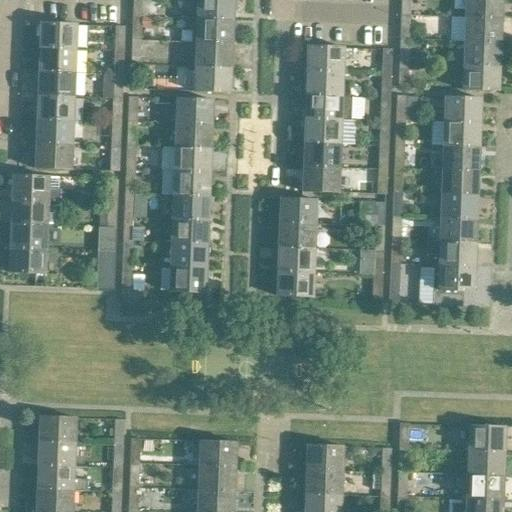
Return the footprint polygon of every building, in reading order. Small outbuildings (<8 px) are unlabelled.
[(155,18),(155,0),(134,0),(134,17),(153,18),(155,18)] [(234,21),(234,0),(198,0),(198,19),(198,20),(234,21)] [(409,16),(410,0),(401,0),(401,16),(409,16)] [(502,19),(502,0),(466,0),(465,18),(502,19)] [(466,2),(455,2),(454,26),(465,26),(466,2)] [(408,40),(409,16),(401,16),(400,40),(408,40)] [(153,28),(153,18),(134,17),(133,41),(142,42),(148,42),(149,36),(142,36),(142,28),(153,28)] [(233,45),(234,21),(198,20),(198,19),(184,18),(183,31),(192,31),(192,43),(197,44),(233,45)] [(501,43),(502,19),(465,18),(465,42),(501,43)] [(76,49),(77,25),(40,23),(40,48),(76,49)] [(124,51),(125,26),(116,26),(115,51),(124,51)] [(408,64),(408,40),(400,40),(399,64),(408,64)] [(141,65),(142,42),(133,41),(132,65),(141,65)] [(500,67),(501,43),(465,42),(464,66),(500,67)] [(232,69),(233,45),(197,44),(196,67),(232,69)] [(343,73),(343,48),(308,47),(307,72),(343,73)] [(75,73),(76,49),(40,48),(39,72),(75,73)] [(390,75),(391,50),(382,50),(381,74),(390,75)] [(123,75),(124,51),(115,51),(114,75),(123,75)] [(407,88),(408,64),(399,64),(398,88),(407,88)] [(140,90),(141,65),(132,65),(131,90),(140,90)] [(499,92),(500,67),(464,66),(463,91),(499,92)] [(231,93),(232,69),(196,67),(195,92),(231,93)] [(74,97),(75,73),(39,72),(38,96),(74,97)] [(342,97),(343,73),(307,72),(306,96),(342,97)] [(389,99),(390,75),(381,74),(380,98),(389,99)] [(122,99),(123,75),(114,75),(113,99),(122,99)] [(73,121),(74,97),(38,96),(37,120),(73,121)] [(353,97),(342,97),(306,96),(306,120),(341,121),(353,121),(353,97)] [(397,96),(396,121),(405,121),(406,97),(397,96)] [(138,98),(129,97),(128,122),(137,122),(138,98)] [(389,122),(389,99),(380,98),(379,122),(389,122)] [(445,98),(444,123),(480,125),(482,100),(445,98)] [(121,123),(122,99),(113,99),(112,123),(121,123)] [(177,99),(176,124),(212,125),(213,101),(177,99)] [(72,145),(73,121),(37,120),(36,144),(72,145)] [(340,145),(341,121),(306,120),(305,144),(340,145)] [(404,145),(405,121),(396,121),(395,145),(404,145)] [(136,146),(137,122),(128,122),(127,146),(136,146)] [(388,146),(389,122),(379,122),(378,146),(388,146)] [(120,148),(121,123),(112,123),(111,147),(120,148)] [(480,148),(480,125),(444,123),(443,147),(480,148)] [(212,149),(212,125),(176,124),(175,148),(212,149)] [(71,170),(72,145),(36,144),(35,169),(71,170)] [(339,169),(340,145),(305,144),(304,167),(339,169)] [(403,169),(404,145),(395,145),(394,169),(403,169)] [(135,170),(136,146),(127,146),(126,170),(135,170)] [(387,170),(388,146),(378,146),(378,170),(387,170)] [(120,172),(120,148),(111,147),(101,147),(100,171),(110,171),(120,172)] [(479,172),(480,148),(443,147),(442,171),(479,172)] [(211,173),(212,149),(175,148),(174,171),(174,172),(211,173)] [(338,193),(339,169),(304,167),(303,192),(338,193)] [(402,193),(403,169),(394,169),(393,193),(402,193)] [(135,195),(135,170),(126,170),(125,194),(135,195)] [(386,195),(387,170),(378,170),(377,195),(386,195)] [(160,194),(173,196),(210,197),(211,173),(174,172),(174,171),(161,171),(161,183),(160,194)] [(478,196),(479,172),(442,171),(441,195),(478,196)] [(60,202),(60,178),(13,176),(12,201),(60,202)] [(109,179),(108,204),(117,204),(118,180),(109,179)] [(401,217),(402,193),(393,193),(392,217),(401,217)] [(134,218),(135,195),(125,194),(124,218),(134,218)] [(477,220),(478,196),(441,195),(440,219),(477,220)] [(209,221),(210,197),(173,196),(173,220),(209,221)] [(317,200),(286,199),(281,199),(280,223),(316,225),(317,200)] [(60,203),(60,202),(12,201),(11,225),(47,226),(48,202),(60,203)] [(377,202),(376,226),(385,227),(386,203),(377,202)] [(117,228),(117,204),(108,204),(107,228),(117,228)] [(400,241),(401,217),(392,217),(391,241),(400,241)] [(133,243),(134,218),(124,218),(123,242),(133,243)] [(476,244),(477,220),(440,219),(439,242),(425,242),(476,244)] [(208,245),(209,221),(173,220),(172,244),(208,245)] [(316,225),(280,223),(279,247),(315,249),(316,225)] [(46,250),(47,226),(11,225),(10,249),(46,250)] [(384,251),(385,227),(376,226),(375,251),(384,251)] [(116,252),(117,228),(107,228),(107,230),(100,230),(99,252),(116,252)] [(399,265),(400,241),(391,241),(390,265),(399,265)] [(132,266),(133,243),(123,242),(122,266),(132,266)] [(475,268),(476,244),(425,242),(425,254),(438,255),(438,267),(475,268)] [(207,269),(208,245),(172,244),(171,268),(207,269)] [(314,273),(315,249),(279,247),(278,271),(314,273)] [(46,275),(46,250),(10,249),(9,273),(44,275),(44,285),(60,285),(60,275),(46,275)] [(383,275),(384,251),(375,251),(374,274),(383,275)] [(114,291),(116,252),(99,252),(97,290),(114,291)] [(398,290),(399,265),(390,265),(389,289),(398,290)] [(131,291),(132,266),(122,266),(121,291),(131,291)] [(420,266),(418,306),(462,308),(462,292),(474,293),(475,268),(438,267),(420,266)] [(206,305),(207,269),(171,268),(170,293),(186,293),(186,304),(206,305)] [(313,297),(314,273),(278,271),(278,296),(313,297)] [(382,299),(383,275),(374,274),(373,299),(382,299)] [(76,444),(77,419),(41,418),(40,442),(76,444)] [(124,445),(125,421),(116,420),(115,445),(124,445)] [(408,449),(409,425),(399,425),(399,449),(408,449)] [(505,453),(506,428),(469,427),(469,451),(505,453)] [(140,464),(141,439),(131,439),(130,464),(140,464)] [(75,468),(76,444),(40,442),(39,466),(75,468)] [(236,468),(237,443),(200,442),(200,466),(236,468)] [(123,469),(124,445),(115,445),(114,469),(123,469)] [(307,445),(306,470),(342,471),(343,447),(307,445)] [(389,473),(390,448),(381,448),(381,449),(377,449),(376,463),(381,463),(380,473),(389,473)] [(408,473),(408,449),(399,449),(398,473),(408,473)] [(504,476),(505,453),(469,451),(468,475),(504,476)] [(139,488),(140,464),(130,464),(129,488),(139,488)] [(75,479),(75,468),(39,466),(38,490),(74,491),(74,492),(86,492),(86,479),(75,479)] [(235,492),(236,468),(200,466),(199,490),(235,492)] [(122,493),(123,469),(114,469),(113,493),(122,493)] [(341,495),(342,471),(306,470),(305,494),(341,495)] [(389,497),(389,473),(380,473),(379,497),(389,497)] [(407,497),(408,473),(398,473),(397,497),(407,497)] [(503,500),(504,476),(468,475),(467,499),(503,500)] [(132,511),(137,511),(139,488),(129,488),(128,511),(132,511)] [(73,511),(74,492),(74,491),(38,490),(37,511),(73,511)] [(234,511),(235,492),(199,490),(197,511),(234,511)] [(120,511),(122,493),(113,493),(111,511),(120,511)] [(340,511),(341,495),(305,494),(304,511),(340,511)] [(388,511),(389,497),(379,497),(378,511),(388,511)] [(406,511),(407,497),(397,497),(396,511),(406,511)] [(502,511),(503,500),(467,499),(466,511),(502,511)]
